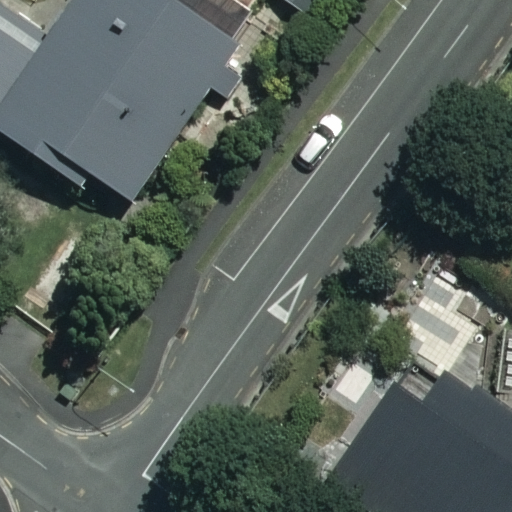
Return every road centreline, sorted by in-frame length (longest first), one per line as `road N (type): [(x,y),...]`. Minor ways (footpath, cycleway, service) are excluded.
road 1 (residential): [(119,511),(479,0)]
road 2 (residential): [(0,435),(108,511)]
